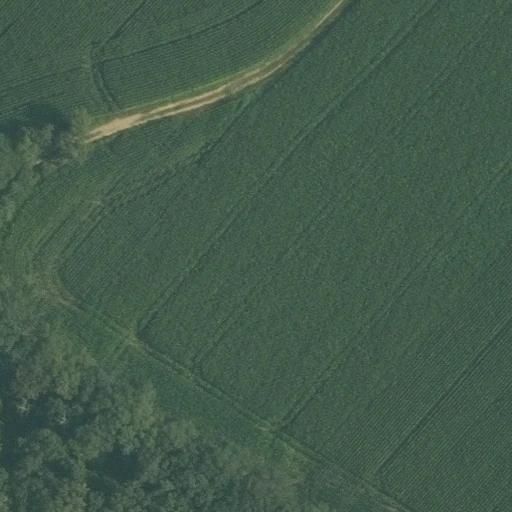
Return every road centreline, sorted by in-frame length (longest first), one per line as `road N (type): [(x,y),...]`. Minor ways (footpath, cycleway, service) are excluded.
road 1 (track): [(0,179),(109,129),(279,72),(353,0)]
road 2 (track): [(127,511),(0,431)]
